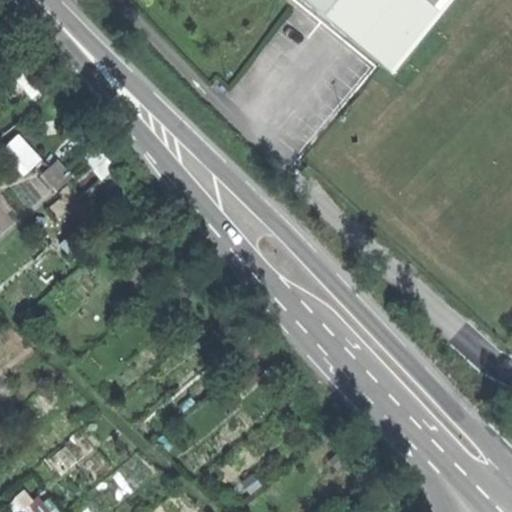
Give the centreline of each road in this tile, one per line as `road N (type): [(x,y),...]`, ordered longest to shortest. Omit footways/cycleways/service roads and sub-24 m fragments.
road 1 (secondary): [(43,0),(511,493)]
road 2 (residential): [(511,371),(248,137),(114,0)]
road 3 (track): [(0,306),(212,511)]
